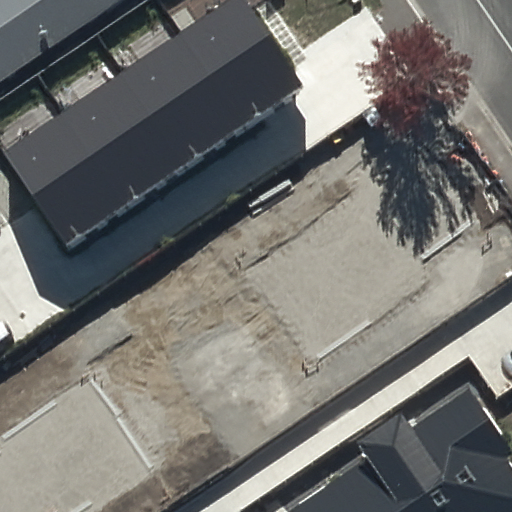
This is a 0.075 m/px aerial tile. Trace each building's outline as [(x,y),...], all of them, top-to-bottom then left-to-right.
[(0,0),(0,93),(138,0),(0,0)] [(241,0),(229,0),(3,153),(71,254),(307,95),(241,0)] [(173,497),(241,452),(479,293),(434,225),(369,268),(342,228),(301,255),(290,238),(160,324),(202,387),(131,435),(173,497)] [(76,317),(0,371),(0,441),(10,455),(119,376),(76,317)] [(511,511),(511,470),(511,469),(511,458),(474,403),(417,441),(409,428),(363,459),(371,471),(309,511),(511,511)]
